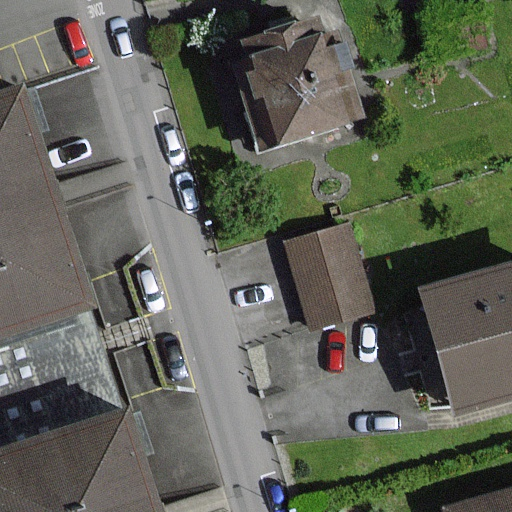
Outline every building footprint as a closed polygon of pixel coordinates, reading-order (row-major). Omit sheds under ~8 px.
[(482,43),(479,14),(442,18),(445,47),(482,43)] [(243,63),(267,143),(354,117),(324,15),(252,37),(258,58),(243,63)] [(26,87),(0,95),(0,329),(88,301),(95,299),(58,188),(26,87)] [(349,226),(292,243),(316,323),(374,305),(349,226)] [(511,263),(427,287),(461,411),(511,396),(511,263)] [(0,448),(124,409),(88,301),(0,329),(0,448)] [(167,511),(133,406),(124,409),(0,448),(0,511),(167,511)] [(511,511),(511,488),(446,507),(447,511),(511,511)]
